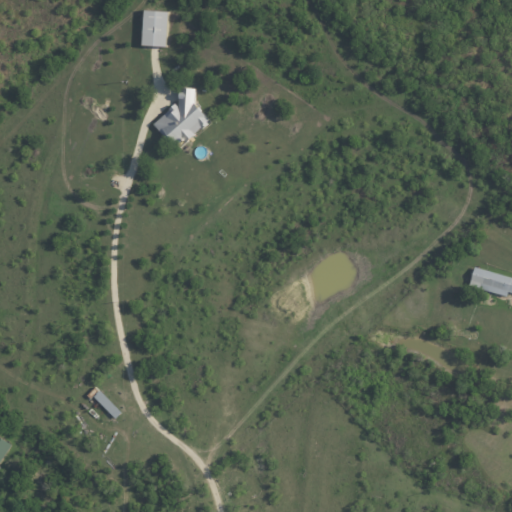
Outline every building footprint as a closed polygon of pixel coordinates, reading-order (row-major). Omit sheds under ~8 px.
[(146,45),(170,45),(172,10),(147,9),(146,45)] [(199,88),(183,87),(183,99),(156,124),(173,142),(190,142),(211,123),(211,115),(199,102),(199,88)] [(510,295),(510,292),(511,292),(511,275),(475,268),(471,287),(510,295)] [(125,411),(104,388),(97,395),(118,418),(125,411)] [(0,465),(14,442),(0,433),(0,465)]
